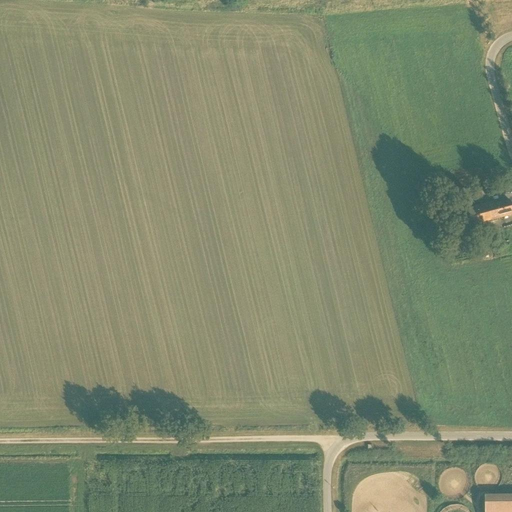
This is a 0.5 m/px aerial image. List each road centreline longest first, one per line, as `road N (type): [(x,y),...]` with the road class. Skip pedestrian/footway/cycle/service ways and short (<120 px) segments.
road 1 (track): [(351,435),(0,440)]
road 2 (unclassified): [(511,434),(351,435),(328,456),(328,511)]
road 3 (unclassified): [(511,37),(497,42),(490,66),(511,145)]
